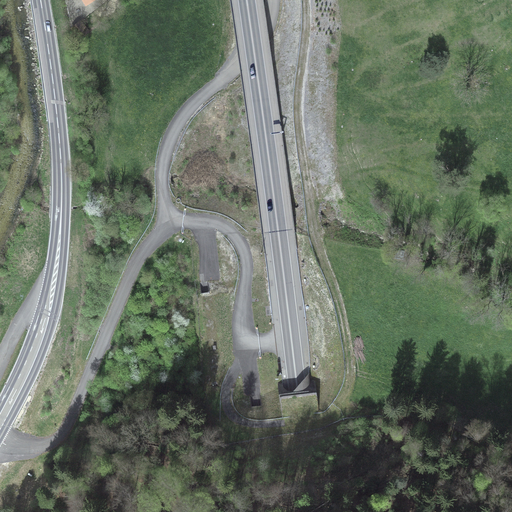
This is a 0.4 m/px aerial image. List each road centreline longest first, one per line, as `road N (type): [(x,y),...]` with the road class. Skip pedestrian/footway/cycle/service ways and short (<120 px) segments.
road 1 (trunk): [(309,511),(246,0)]
road 2 (primary): [(40,0),(60,143),(59,242),(38,340),(0,421)]
